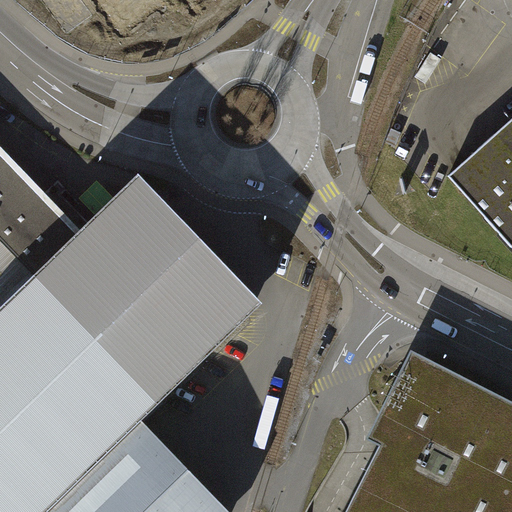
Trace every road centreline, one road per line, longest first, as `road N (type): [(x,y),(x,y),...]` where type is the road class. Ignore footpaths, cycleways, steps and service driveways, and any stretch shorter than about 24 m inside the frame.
road 1 (tertiary): [(511,346),(381,278),(279,162)]
road 2 (tertiary): [(0,27),(37,62),(92,95),(192,121)]
